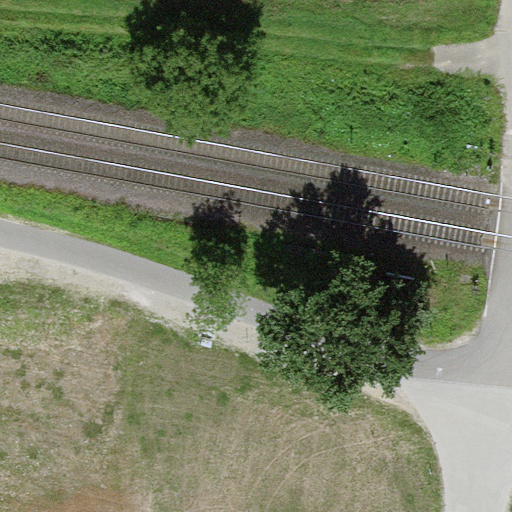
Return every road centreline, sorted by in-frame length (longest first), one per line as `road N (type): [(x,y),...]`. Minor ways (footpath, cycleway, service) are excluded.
road 1 (unclassified): [(0,244),(68,256),(416,366),(511,372)]
road 2 (track): [(0,30),(211,58),(511,57)]
road 3 (track): [(511,382),(481,511)]
